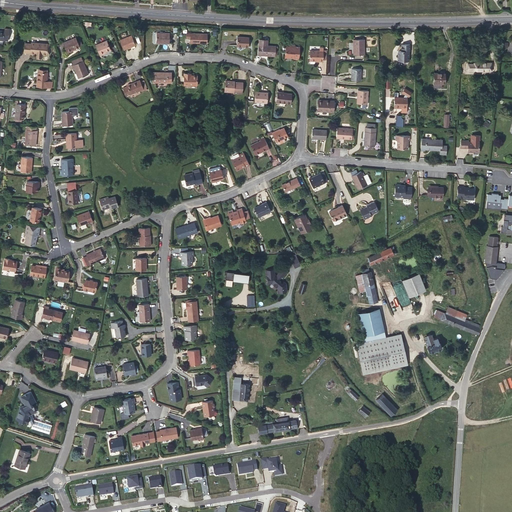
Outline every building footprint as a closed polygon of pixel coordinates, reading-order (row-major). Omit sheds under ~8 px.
[(169,43),(170,33),(156,33),(156,43),(169,43)] [(207,34),(186,33),(186,37),(190,38),(190,43),(207,43),(207,34)] [(135,45),(132,35),(120,40),(124,49),(135,45)] [(72,50),(72,49),(75,48),(80,46),(79,46),(77,41),(76,37),(63,42),(67,52),(72,50)] [(248,47),(249,37),(237,37),(237,46),(248,47)] [(267,45),(268,40),(259,39),(258,55),(275,56),(276,46),(267,45)] [(364,39),(353,39),(354,54),(364,54),(364,39)] [(100,54),(106,51),(110,49),(107,40),(96,45),(100,54)] [(47,44),(31,42),(31,43),(25,43),(24,52),(34,53),(34,52),(36,53),(36,55),(42,56),(42,54),(46,54),(47,44)] [(295,45),(286,44),(285,57),(290,58),(291,57),(292,57),(292,58),(293,58),(293,59),(299,59),(300,47),(295,46),(295,45)] [(410,44),(402,44),(402,51),(399,51),(398,52),(398,61),(409,61),(409,55),(408,55),(408,54),(409,54),(409,51),(410,51),(410,44)] [(310,50),(309,60),(316,60),(319,60),(319,61),(323,61),(323,59),(323,50),(323,47),(320,47),(319,50),(310,50)] [(75,69),(78,78),(88,74),(83,61),(73,64),(72,65),(73,69),(75,69)] [(361,69),(352,68),(351,80),(361,80),(361,69)] [(47,72),(38,71),(37,77),(36,84),(43,85),(43,87),(50,87),(51,81),(47,81),(48,72),(47,72)] [(440,73),(434,73),(433,87),(442,87),(442,83),(445,83),(445,73),(445,71),(441,71),(440,73)] [(171,83),(172,72),(153,72),(153,82),(171,83)] [(197,75),(191,75),(189,75),(189,73),(184,72),(184,85),(197,85),(197,75)] [(130,94),(141,90),(143,89),(140,81),(139,80),(126,85),(127,86),(123,88),(126,96),(130,94)] [(231,80),(226,80),(224,91),(233,92),(242,93),(243,82),(234,81),(234,82),(232,82),(231,80)] [(401,91),(408,96),(411,91),(404,86),(401,91)] [(368,90),(358,89),(357,103),(367,104),(368,90)] [(255,91),(255,101),(267,102),(267,93),(260,92),(255,91)] [(277,92),(276,102),(290,103),(291,94),(277,92)] [(394,108),(400,108),(400,107),(401,107),(407,107),(407,97),(394,97),(394,108)] [(323,101),(323,100),(318,100),(317,111),(333,112),(334,102),(323,101)] [(15,118),(16,118),(21,119),(23,119),(23,113),(24,113),(25,104),(16,104),(15,118)] [(69,111),(61,111),(62,125),(73,125),(72,115),(78,114),(78,108),(77,107),(69,107),(69,111)] [(27,126),(25,145),(36,146),(37,130),(36,130),(36,126),(27,126)] [(277,130),(272,132),(276,141),(277,141),(278,143),(279,144),(285,142),(285,140),(284,138),(288,136),(284,127),(277,130)] [(353,128),(337,127),(336,136),(344,137),(344,138),(352,139),(352,138),(353,128)] [(365,127),(364,146),(374,147),(376,128),(375,128),(366,127),(365,127)] [(326,139),(327,130),(312,129),(311,138),(326,139)] [(76,132),(66,133),(67,148),(77,147),(76,132)] [(409,135),(396,135),(396,140),(397,140),(397,149),(408,149),(408,144),(407,143),(407,142),(408,142),(408,140),(409,140),(409,135)] [(263,151),(262,150),(268,147),(264,137),(260,139),(260,140),(250,145),(255,155),(263,151)] [(442,140),(421,138),(421,150),(425,151),(425,149),(440,151),(439,154),(446,155),(447,146),(442,145),(442,140)] [(468,141),(461,140),(461,148),(468,148),(468,152),(479,152),(479,142),(468,142),(468,141)] [(231,160),(236,170),(241,168),(241,167),(242,167),(243,167),(245,166),(245,167),(246,167),(249,165),(244,152),(239,154),(240,156),(231,160)] [(32,157),(22,156),(20,171),(31,172),(32,157)] [(73,158),(61,159),(61,166),(62,166),(62,170),(60,170),(60,176),(73,175),(73,165),(73,158)] [(221,169),(209,172),(212,182),(217,181),(216,180),(223,178),(221,169)] [(192,172),(184,174),(186,185),(192,184),(192,183),(194,183),(194,184),(202,182),(200,171),(193,173),(192,172)] [(361,171),(351,175),(358,189),(367,185),(361,171)] [(320,173),(309,178),(313,188),(325,182),(321,173),(320,173)] [(300,184),(297,178),(282,185),(285,191),(300,184)] [(38,185),(39,185),(39,181),(27,181),(27,184),(26,184),(26,192),(37,192),(37,188),(38,185)] [(67,183),(68,191),(76,190),(75,182),(67,183)] [(404,187),(405,185),(395,185),(394,196),(404,197),(404,198),(411,199),(411,188),(404,187)] [(429,187),(428,196),(442,197),(443,187),(438,187),(429,187)] [(466,188),(466,187),(458,187),(457,197),(464,198),(464,199),(474,199),(474,188),(469,188),(469,189),(466,188)] [(78,202),(77,190),(76,190),(68,191),(67,191),(69,203),(78,202)] [(511,204),(511,194),(509,194),(508,199),(504,198),(504,200),(500,200),(500,197),(498,197),(498,195),(498,194),(492,193),(491,194),(487,194),(486,208),(500,209),(501,207),(507,208),(508,204),(511,204)] [(99,199),(102,209),(108,207),(108,206),(110,206),(111,208),(118,206),(115,196),(108,198),(108,197),(99,199)] [(367,206),(360,209),(364,219),(372,216),(371,214),(379,211),(374,201),(366,205),(367,206)] [(271,211),(266,202),(254,208),(258,217),(271,211)] [(346,213),(342,205),(329,211),(333,220),(338,218),(338,217),(346,213)] [(40,213),(41,213),(42,208),(32,207),(30,220),(39,221),(40,215),(40,213)] [(233,210),(228,212),(231,224),(237,222),(238,223),(241,222),(241,223),(246,221),(245,219),(243,211),(242,208),(237,210),(237,211),(235,211),(235,212),(234,212),(233,212),(233,210)] [(77,215),(82,229),(87,227),(86,224),(89,222),(89,223),(93,222),(89,211),(77,215)] [(305,214),(294,219),(301,234),(312,228),(310,224),(307,219),(305,214)] [(221,225),(218,215),(203,220),(206,230),(221,225)] [(506,233),(509,234),(509,232),(511,232),(511,215),(505,215),(503,226),(502,226),(501,232),(506,233)] [(195,223),(183,227),(183,226),(175,228),(178,238),(197,232),(195,223)] [(39,227),(26,224),(24,234),(26,234),(25,244),(35,246),(37,236),(38,236),(39,227)] [(151,245),(150,239),(150,237),(149,227),(139,228),(139,245),(151,245)] [(486,245),(484,262),(490,278),(497,279),(504,270),(505,264),(496,263),(498,246),(497,246),(498,237),(489,236),(488,245),(486,245)] [(393,246),(368,257),(371,264),(396,253),(393,246)] [(86,254),(87,256),(83,257),(87,265),(105,258),(100,248),(86,254)] [(180,252),(180,256),(181,256),(181,258),(182,258),(182,259),(181,260),(182,264),(192,264),(192,255),(193,255),(193,251),(180,252)] [(289,256),(294,267),(300,265),(295,253),(289,256)] [(10,260),(9,260),(9,258),(5,258),(5,259),(4,259),(2,269),(16,271),(17,261),(10,260)] [(146,258),(136,258),(136,270),(146,270),(146,258)] [(42,267),(36,266),(31,265),(30,274),(45,277),(46,266),(43,266),(42,267)] [(282,283),(280,281),(281,281),(279,279),(282,277),(283,277),(285,275),(284,274),(286,271),(283,268),(276,276),(275,274),(274,274),(274,269),(266,269),(267,283),(272,283),(273,281),(279,286),(278,287),(278,292),(286,292),(286,283),(283,281),(282,283)] [(368,268),(362,270),(363,273),(365,284),(373,283),(370,271),(369,271),(368,268)] [(69,271),(56,269),(54,279),(68,281),(69,271)] [(225,279),(248,282),(249,274),(226,271),(225,279)] [(418,271),(401,278),(408,296),(426,289),(418,271)] [(363,273),(356,275),(362,305),(377,301),(373,283),(365,284),(363,273)] [(186,276),(176,277),(177,289),(187,288),(186,276)] [(146,278),(136,279),(138,296),(148,295),(146,278)] [(97,282),(86,279),(84,289),(95,292),(97,282)] [(25,302),(22,301),(17,300),(15,299),(11,317),(22,319),(23,314),(22,314),(25,302)] [(197,301),(196,301),(186,302),(185,302),(186,307),(187,307),(187,309),(188,321),(198,320),(197,301)] [(148,303),(139,304),(140,321),(150,320),(149,307),(148,303)] [(53,319),(55,310),(44,307),(41,316),(53,319)] [(447,313),(464,319),(466,314),(449,307),(447,313)] [(358,313),(365,341),(356,343),(363,374),(408,364),(401,333),(385,337),(379,308),(358,313)] [(441,319),(444,312),(436,309),(433,316),(441,319)] [(478,335),(482,326),(464,319),(447,313),(444,312),(441,319),(478,335)] [(111,322),(111,328),(114,328),(116,337),(126,335),(124,324),(123,324),(123,320),(111,322)] [(196,325),(183,326),(184,329),(185,329),(185,330),(185,331),(185,339),(196,338),(195,329),(196,329),(196,325)] [(0,326),(0,336),(7,338),(9,328),(0,326)] [(87,343),(90,333),(74,329),(71,339),(87,343)] [(424,338),(427,346),(435,343),(433,339),(432,335),(424,338)] [(437,337),(433,339),(435,343),(427,346),(429,352),(442,348),(439,341),(439,342),(437,337)] [(150,343),(141,344),(142,355),(151,355),(150,343)] [(56,362),(58,352),(44,349),(42,358),(56,362)] [(199,349),(187,350),(188,355),(189,355),(190,365),(200,364),(199,349)] [(85,371),(88,361),(72,357),(69,368),(78,370),(79,369),(85,371)] [(136,374),(133,362),(122,364),(124,374),(131,373),(131,375),(136,374)] [(107,377),(105,366),(94,368),(95,377),(101,376),(102,378),(107,377)] [(206,374),(195,376),(196,385),(204,384),(207,386),(212,379),(206,374)] [(232,399),(240,400),(240,394),(241,384),(249,384),(258,384),(258,378),(234,376),(232,399)] [(177,382),(167,383),(168,391),(169,391),(169,395),(170,396),(171,400),(181,399),(180,393),(180,391),(180,390),(180,388),(179,389),(177,382)] [(241,384),(240,394),(248,395),(249,384),(241,384)] [(351,390),(348,393),(355,400),(358,397),(351,390)] [(20,407),(16,419),(20,421),(19,424),(24,425),(25,422),(28,423),(29,420),(30,420),(32,425),(31,428),(49,434),(51,425),(34,420),(32,414),(36,412),(34,408),(35,408),(34,406),(33,406),(32,405),(37,403),(31,392),(21,397),(26,406),(24,407),(23,406),(20,407)] [(382,393),(375,399),(391,415),(397,409),(382,393)] [(134,407),(133,406),(133,405),(134,405),(133,403),(134,403),(134,398),(121,400),(122,405),(123,405),(124,413),(135,411),(134,407)] [(202,401),(203,407),(204,407),(204,410),(203,410),(204,416),(214,414),(213,407),(214,406),(214,404),(212,403),(212,400),(202,401)] [(104,409),(94,406),(91,421),(101,423),(104,409)] [(362,406),(358,411),(366,417),(370,412),(362,406)] [(288,421),(286,421),(285,417),(276,419),(277,423),(259,425),(259,427),(261,427),(262,433),(297,427),(296,420),(288,421)] [(119,434),(127,431),(125,426),(117,428),(119,434)] [(166,430),(165,429),(160,429),(160,430),(156,431),(157,441),(178,437),(176,427),(167,428),(167,429),(166,430)] [(191,439),(198,438),(203,437),(203,436),(206,435),(207,434),(206,430),(205,429),(202,429),(201,428),(189,430),(191,439)] [(148,433),(131,435),(132,445),(140,444),(140,445),(145,445),(145,443),(149,442),(148,433)] [(95,436),(85,434),(82,446),(86,447),(84,455),(90,456),(95,436)] [(119,450),(119,451),(124,450),(123,446),(123,442),(122,437),(117,438),(117,439),(115,439),(115,440),(114,440),(113,440),(109,440),(111,451),(119,450)] [(30,453),(20,449),(14,465),(25,468),(30,453)] [(267,462),(267,459),(262,460),(264,469),(268,468),(269,472),(270,472),(271,473),(274,472),(275,476),(282,475),(281,466),(277,466),(276,460),(267,462)] [(257,470),(256,461),(237,464),(239,475),(252,473),(253,471),(253,470),(257,470)] [(226,463),(212,465),(214,474),(215,475),(227,473),(226,463)] [(206,477),(204,465),(188,468),(190,481),(202,479),(202,478),(206,477)] [(179,471),(169,472),(171,485),(181,483),(179,471)] [(137,477),(127,479),(129,489),(135,489),(135,490),(143,489),(141,479),(138,480),(137,477)] [(162,487),(160,477),(149,478),(150,489),(159,487),(159,488),(162,487)] [(112,483),(98,485),(100,495),(113,493),(112,483)] [(93,495),(92,485),(75,488),(77,497),(78,498),(93,495)] [(53,511),(49,501),(39,506),(39,507),(35,509),(36,511),(53,511)] [(276,503),(273,511),(283,511),(285,506),(276,503)]
